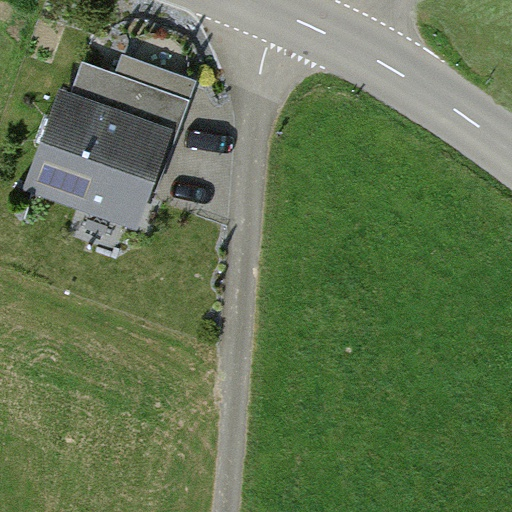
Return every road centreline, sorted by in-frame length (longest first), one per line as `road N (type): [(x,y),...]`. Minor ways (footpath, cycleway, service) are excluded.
road 1 (track): [(265,0),(231,511)]
road 2 (tertiary): [(511,152),(351,45),(245,0)]
